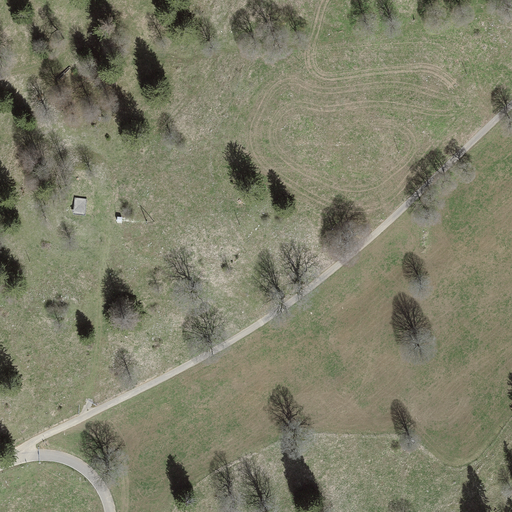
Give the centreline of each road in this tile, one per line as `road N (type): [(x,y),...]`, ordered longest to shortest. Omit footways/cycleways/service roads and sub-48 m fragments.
road 1 (track): [(511,104),(305,293),(193,362),(33,440),(21,457),(27,478),(0,506)]
road 2 (tertiary): [(110,511),(98,482),(74,462),(41,454),(0,465)]
